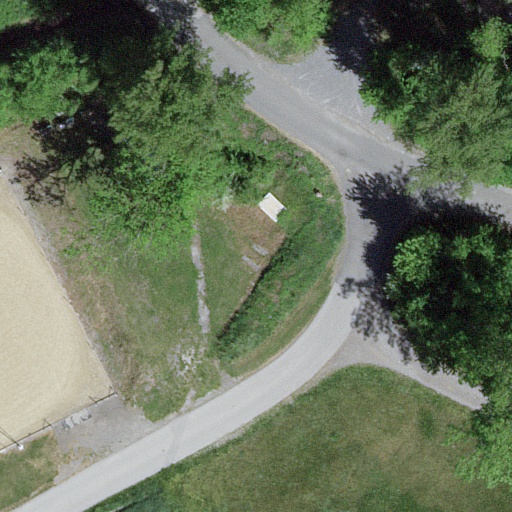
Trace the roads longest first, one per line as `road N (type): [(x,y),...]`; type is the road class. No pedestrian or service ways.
road 1 (track): [(396,169),(338,332),(284,375),(105,466),(34,511)]
road 2 (track): [(511,200),(396,169),(177,22),(162,0)]
road 3 (track): [(511,408),(338,332)]
